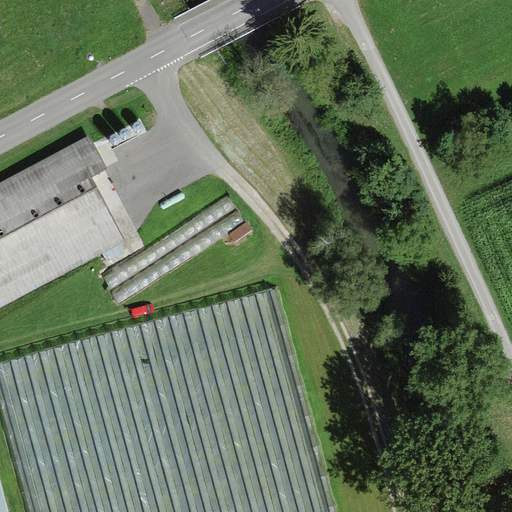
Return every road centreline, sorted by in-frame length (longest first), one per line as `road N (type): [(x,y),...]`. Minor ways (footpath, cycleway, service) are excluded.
road 1 (track): [(511,360),(341,0)]
road 2 (track): [(220,167),(291,245),(344,336),(399,511)]
road 3 (tertiary): [(189,37),(0,137)]
